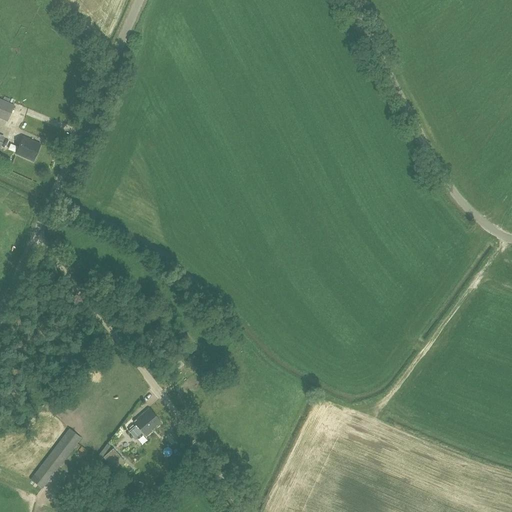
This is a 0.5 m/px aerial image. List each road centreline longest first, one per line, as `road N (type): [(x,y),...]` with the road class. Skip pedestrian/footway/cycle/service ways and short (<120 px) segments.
road 1 (unclassified): [(241,511),(155,385),(37,235)]
road 2 (unclassified): [(511,239),(481,221),(443,180),(350,0)]
road 3 (unclassified): [(37,235),(139,0)]
